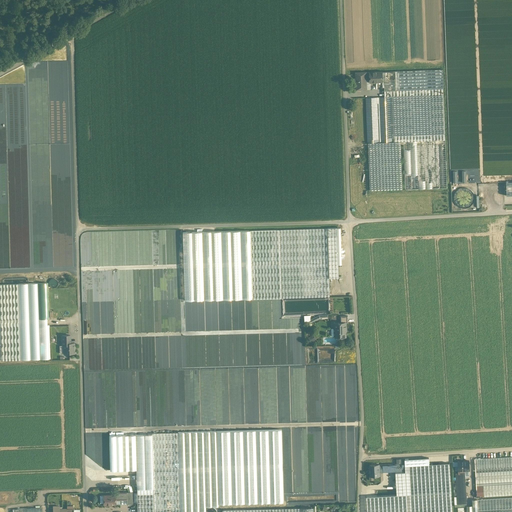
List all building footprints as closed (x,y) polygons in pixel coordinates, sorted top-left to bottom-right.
[(498,22),(498,24),(511,23),(511,16),(511,15),(511,9),(502,10),(502,22),(498,22)] [(511,45),(480,46),(480,53),(511,52),(511,45)] [(443,69),(395,71),(395,80),(386,80),(384,80),(385,97),(366,98),(367,143),(368,143),(370,190),(402,189),(400,141),(403,141),(445,140),(443,89),(444,89),(443,69)] [(395,71),(385,72),(386,80),(395,80),(395,71)] [(366,72),(356,73),(356,89),(366,89),(366,81),(366,72)] [(382,72),(369,72),(370,81),(370,82),(382,82),(382,80),(382,72)] [(445,140),(403,141),(405,189),(447,187),(445,140)] [(467,171),(452,171),(452,183),(467,183),(467,171)] [(337,228),(279,230),(281,298),(330,297),(329,278),(339,278),(338,264),(341,264),(341,252),(338,252),(337,228)] [(250,230),(183,232),(185,301),(252,299),(250,230)] [(279,230),(250,230),(252,299),(281,298),(279,230)] [(48,282),(0,284),(0,342),(1,360),(51,359),(48,282)] [(340,322),(333,323),(333,328),(331,328),(331,336),(336,336),(340,336),(340,337),(346,337),(345,328),(346,328),(346,323),(346,322),(340,322)] [(63,353),(74,353),(74,343),(69,343),(68,335),(62,335),(62,345),(63,345),(63,353)] [(217,431),(219,504),(283,502),(281,429),(217,431)] [(154,489),(137,489),(137,511),(202,511),(203,511),(206,511),(206,507),(219,506),(219,504),(217,431),(178,432),(178,433),(152,433),(152,435),(154,489)] [(154,489),(152,435),(109,435),(110,470),(137,470),(137,489),(154,489)] [(449,456),(404,459),(405,463),(405,471),(405,480),(409,479),(410,488),(450,486),(449,456)] [(511,456),(475,459),(475,472),(511,470),(511,456)] [(469,461),(458,461),(458,470),(458,471),(464,470),(470,470),(469,461)] [(398,471),(405,471),(405,463),(403,463),(399,463),(379,465),(379,472),(398,471)] [(379,464),(370,465),(370,476),(379,476),(379,472),(379,465),(379,464)] [(511,470),(475,472),(476,484),(511,481),(511,470)] [(458,474),(456,474),(457,491),(466,490),(465,474),(458,474)] [(405,480),(398,480),(399,489),(410,488),(409,479),(405,480)] [(511,483),(483,485),(484,497),(511,495),(511,483)] [(399,489),(366,491),(367,511),(451,511),(450,486),(410,488),(399,489)] [(116,495),(101,495),(100,496),(100,502),(101,503),(108,503),(108,504),(116,504),(116,500),(120,500),(120,492),(116,493),(116,495)] [(511,497),(477,499),(478,511),(511,508),(511,497)]
